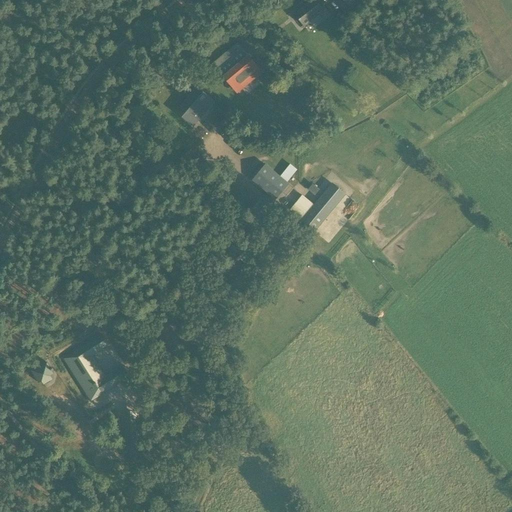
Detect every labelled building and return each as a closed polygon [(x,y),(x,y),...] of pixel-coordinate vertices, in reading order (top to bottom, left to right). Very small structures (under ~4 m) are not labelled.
[(311,0),(294,14),(291,16),(300,28),(303,26),(323,11),(315,0),(311,0)] [(210,66),(217,74),(220,72),(234,89),(259,69),(238,43),(210,66)] [(197,120),(212,102),(197,89),(185,102),(191,108),(187,112),(197,120)] [(272,196),(297,169),(290,163),(279,175),(266,163),(252,178),(272,196)] [(301,220),(315,232),(346,195),(332,183),(301,220)] [(307,190),(314,195),(319,190),(312,184),(307,190)] [(353,198),(343,214),(352,220),(363,205),(353,198)] [(258,201),(251,210),(261,219),(269,210),(258,201)] [(92,356),(109,345),(102,334),(64,359),(90,402),(129,377),(122,366),(105,377),(92,356)] [(51,371),(53,371),(52,369),(50,369),(47,363),(32,371),(38,383),(42,381),(44,384),(52,380),(50,376),(53,374),(51,371)] [(123,412),(127,453),(140,452),(136,411),(123,412)]
